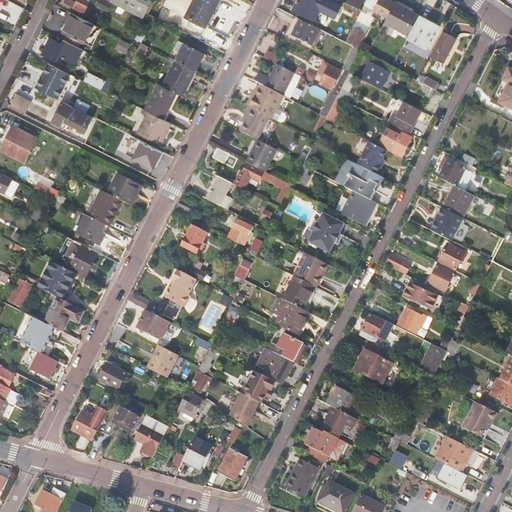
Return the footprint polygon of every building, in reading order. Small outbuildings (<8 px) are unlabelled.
[(90,0),(77,0),(77,2),(72,0),(68,0),(66,4),(84,13),(90,0)] [(150,0),(112,0),(111,3),(141,19),(150,0)] [(207,29),(214,16),(182,0),(166,0),(163,7),(207,29)] [(182,0),(214,16),(221,2),(216,0),(182,0)] [(314,21),(323,3),(316,0),(299,0),(294,10),(314,21)] [(344,7),(360,16),(363,9),(360,8),(364,1),(361,0),(347,0),(346,3),(344,7)] [(389,17),(395,4),(385,0),(381,0),(375,11),(389,17)] [(163,7),(154,2),(147,15),(157,20),(163,7)] [(18,15),(21,9),(12,4),(8,10),(18,15)] [(409,36),(419,16),(395,4),(389,17),(385,23),(409,36)] [(73,14),(67,25),(64,33),(67,34),(83,42),(92,47),(102,29),(73,14)] [(440,27),(419,16),(409,36),(408,38),(429,49),(440,27)] [(321,31),(300,20),(292,37),(312,47),(321,31)] [(346,43),(355,48),(357,49),(363,35),(353,30),(346,43)] [(67,34),(63,41),(79,49),(83,42),(67,34)] [(448,38),(441,35),(428,59),(441,67),(455,42),(448,38)] [(79,49),(63,41),(61,45),(51,40),(44,55),(55,61),(57,56),(73,64),(81,50),(79,49)] [(129,51),(132,45),(127,42),(124,48),(129,51)] [(177,62),(195,71),(203,55),(180,43),(171,59),(177,62)] [(138,67),(146,51),(140,48),(132,65),(138,67)] [(355,48),(343,70),(345,72),(350,74),(361,51),(357,49),(355,48)] [(264,59),(277,65),(280,59),(267,52),(264,59)] [(176,95),(181,97),(195,71),(177,62),(164,88),(176,95)] [(331,90),(341,72),(323,63),(317,76),(323,79),(320,84),(331,90)] [(256,73),(252,81),(261,85),(282,96),(294,74),(277,65),(269,80),(256,73)] [(362,82),(382,92),(391,75),(371,65),(362,82)] [(73,77),(51,66),(38,91),(61,102),(73,77)] [(500,103),(506,106),(511,94),(511,70),(509,69),(504,80),(510,83),(500,103)] [(338,96),(342,90),(349,75),(350,74),(345,72),(333,94),(338,96)] [(89,73),(84,82),(107,94),(113,84),(107,81),(106,83),(89,73)] [(417,81),(434,91),(438,84),(424,77),(423,79),(419,77),(417,81)] [(430,99),(434,91),(417,81),(412,78),(407,87),(430,99)] [(252,109),(268,118),(271,119),(282,96),(261,85),(255,96),(249,108),(252,109)] [(145,112),(148,113),(162,121),(176,95),(164,88),(159,86),(145,112)] [(337,98),(343,101),(347,92),(342,90),(338,96),(337,98)] [(327,119),(337,98),(338,96),(333,94),(333,93),(321,116),(323,117),(327,119)] [(17,95),(10,107),(26,115),(32,103),(17,95)] [(253,95),(247,107),(249,108),(255,96),(253,95)] [(332,124),(343,101),(337,98),(327,119),(326,121),(332,124)] [(409,134),(421,112),(404,103),(395,120),(392,118),(389,124),(409,134)] [(95,119),(91,117),(90,118),(62,104),(51,123),(60,128),(63,122),(69,124),(71,121),(78,125),(76,128),(75,132),(81,135),(88,122),(92,125),(95,119)] [(242,121),(245,123),(252,109),(249,108),(242,121)] [(245,123),(240,132),(257,140),(268,118),(252,109),(245,123)] [(159,144),(169,124),(162,121),(148,113),(138,133),(159,144)] [(321,130),(326,121),(327,119),(323,117),(317,127),(321,130)] [(4,136),(8,138),(13,128),(10,126),(4,136)] [(13,128),(8,138),(1,151),(24,163),(36,140),(13,128)] [(387,152),(392,154),(393,153),(402,159),(411,139),(402,134),(400,137),(386,130),(380,143),(382,144),(380,148),(387,152)] [(276,150),(257,140),(245,163),(264,173),(276,150)] [(154,169),(162,152),(142,142),(134,159),(154,169)] [(358,166),(378,176),(382,168),(380,167),(387,152),(380,148),(369,143),(358,166)] [(302,166),(309,170),(321,147),(314,144),(303,164),(302,166)] [(229,154),(216,148),(211,158),(223,165),(229,154)] [(441,169),(445,171),(450,161),(446,159),(441,169)] [(378,176),(358,166),(350,161),(338,185),(353,192),(371,201),(376,192),(375,191),(378,185),(379,186),(383,178),(378,176)] [(441,179),(454,186),(457,187),(466,169),(450,161),(445,171),(441,179)] [(240,172),(233,186),(242,191),(249,177),(259,182),(263,173),(247,165),(242,173),(240,172)] [(0,194),(4,196),(12,182),(0,175),(0,194)] [(304,186),(309,177),(305,175),(303,179),(301,178),(298,183),(304,186)] [(122,203),(131,208),(140,188),(117,176),(107,196),(122,203)] [(216,177),(205,199),(219,207),(231,185),(216,177)] [(34,183),(31,189),(44,196),(47,189),(34,183)] [(454,186),(443,209),(445,210),(453,197),(461,201),(465,192),(457,187),(454,186)] [(56,196),(57,194),(47,189),(44,196),(53,200),(56,196)] [(107,196),(100,192),(87,217),(103,226),(106,227),(108,228),(122,203),(107,196)] [(342,215),(365,227),(376,204),(371,201),(353,192),(347,205),(341,202),(337,211),(342,214),(342,215)] [(445,210),(461,218),(462,219),(473,196),(465,192),(461,201),(453,197),(445,210)] [(178,203),(173,212),(186,218),(190,210),(178,203)] [(443,209),(431,231),(449,240),(461,218),(445,210),(443,209)] [(339,235),(344,225),(323,215),(318,225),(314,225),(311,230),(314,234),(309,244),(329,255),(336,242),(337,243),(341,236),(339,235)] [(103,226),(87,217),(84,216),(75,235),(99,247),(105,235),(102,234),(100,232),(103,226)] [(16,230),(20,223),(9,217),(5,224),(16,230)] [(229,237),(243,245),(248,237),(244,235),(249,226),(237,220),(229,237)] [(511,222),(503,240),(508,242),(511,234),(511,222)] [(197,253),(199,248),(202,243),(207,234),(192,226),(181,245),(197,253)] [(25,248),(29,241),(18,236),(15,243),(25,248)] [(255,240),(249,251),(256,254),(257,254),(263,244),(255,240)] [(91,253),(91,252),(73,242),(65,258),(68,259),(64,268),(88,280),(92,272),(90,270),(97,256),(91,253)] [(457,270),(465,254),(449,245),(441,262),(457,270)] [(509,253),(499,248),(496,254),(506,259),(509,253)] [(167,262),(171,255),(162,251),(158,258),(167,262)] [(325,276),(330,266),(306,254),(295,277),(314,287),(317,288),(323,275),(325,276)] [(391,254),(386,265),(406,275),(412,265),(391,254)] [(61,301),(74,275),(50,263),(37,289),(54,297),(61,301)] [(458,273),(440,264),(430,283),(448,292),(458,273)] [(203,281),(205,277),(207,274),(193,268),(190,274),(203,281)] [(196,280),(177,271),(172,281),(175,282),(171,289),(169,288),(164,298),(182,307),(186,306),(189,299),(188,296),(196,280)] [(288,303),(302,310),(314,287),(295,277),(283,300),(288,303)] [(32,286),(20,280),(10,300),(22,306),(32,286)] [(232,304),(236,306),(248,283),(244,280),(232,304)] [(473,281),(462,303),(469,307),(481,284),(473,281)] [(438,296),(410,283),(403,297),(432,310),(434,306),(439,308),(443,298),(439,295),(438,296)] [(148,303),(132,294),(127,302),(143,311),(144,311),(148,303)] [(60,333),(65,335),(72,321),(76,323),(82,312),(61,301),(54,297),(41,323),(55,330),(60,333)] [(143,311),(127,302),(122,313),(138,321),(143,311)] [(283,329),(297,336),(309,313),(302,310),(288,303),(280,318),(283,319),(280,324),(284,326),(283,329)] [(211,305),(204,325),(214,329),(221,308),(211,305)] [(422,327),(426,319),(405,308),(397,324),(417,335),(421,327),(422,327)] [(170,324),(146,312),(137,330),(161,342),(170,324)] [(371,314),(359,336),(369,341),(375,344),(379,338),(385,341),(393,325),(371,314)] [(14,341),(19,344),(32,319),(27,316),(14,341)] [(19,344),(38,353),(42,355),(55,330),(41,323),(32,319),(19,344)] [(42,355),(47,358),(60,333),(55,330),(42,355)] [(267,349),(293,362),(302,344),(283,335),(277,347),(270,343),(267,349)] [(375,344),(369,341),(354,370),(382,384),(392,365),(385,361),(389,352),(375,344)] [(117,343),(112,352),(127,359),(131,350),(117,343)] [(158,346),(147,369),(165,378),(166,379),(178,357),(158,346)] [(283,384),(293,362),(267,349),(265,348),(256,365),(268,371),(265,377),(273,381),(274,379),(283,384)] [(211,365),(217,353),(208,349),(197,372),(202,374),(208,377),(214,366),(211,365)] [(446,352),(440,349),(437,356),(436,356),(432,364),(429,372),(435,375),(446,352)] [(53,368),(56,363),(47,358),(42,355),(38,353),(30,369),(48,378),(51,372),(55,375),(57,370),(53,368)] [(511,357),(500,380),(511,385),(511,357)] [(92,371),(88,378),(97,383),(98,380),(117,390),(125,374),(106,365),(101,375),(92,371)] [(0,400),(6,403),(39,420),(44,410),(7,391),(14,377),(1,371),(0,372),(0,400)] [(271,391),(275,382),(273,381),(265,377),(254,372),(243,394),(259,402),(261,404),(268,390),(271,391)] [(208,377),(202,374),(200,379),(208,383),(208,382),(210,382),(211,379),(208,377)] [(223,384),(231,389),(235,382),(226,377),(223,384)] [(511,385),(500,380),(499,379),(489,398),(511,409),(511,406),(511,385)] [(327,404),(333,407),(343,412),(352,394),(336,386),(327,404)] [(195,395),(188,390),(174,418),(176,418),(177,415),(180,416),(181,413),(193,419),(201,403),(193,398),(195,395)] [(259,402),(243,394),(242,394),(230,418),(246,428),(259,402)] [(497,413),(475,402),(464,422),(484,432),(486,428),(489,421),(493,423),(497,413)] [(407,403),(402,412),(409,415),(413,406),(407,403)] [(333,407),(320,429),(325,432),(338,438),(345,425),(352,428),(357,419),(343,412),(333,407)] [(128,436),(138,418),(119,408),(110,426),(128,436)] [(93,442),(95,436),(102,424),(82,413),(73,431),(93,442)] [(181,413),(180,416),(191,422),(193,419),(181,413)] [(140,427),(163,439),(167,430),(144,418),(140,427)] [(167,430),(172,432),(176,425),(171,423),(167,430)] [(140,453),(152,460),(163,439),(140,427),(132,441),(144,447),(140,453)] [(395,438),(400,441),(406,431),(400,428),(395,438)] [(311,448),(328,457),(338,438),(325,432),(323,434),(313,429),(305,445),(311,448)] [(93,442),(91,446),(101,451),(105,442),(95,436),(93,442)] [(436,459),(445,464),(460,472),(471,450),(447,438),(436,459)] [(185,456),(183,461),(201,471),(212,450),(194,439),(185,456)] [(476,452),(492,460),(495,453),(480,445),(476,452)] [(307,455),(325,464),(328,457),(311,448),(307,455)] [(234,482),(247,459),(230,450),(217,473),(234,482)] [(391,463),(403,468),(409,455),(397,450),(391,463)] [(172,466),(179,469),(183,461),(185,456),(179,453),(172,466)] [(298,472),(289,491),(303,498),(317,469),(299,459),(294,469),(298,472)] [(459,489),(466,475),(460,472),(445,464),(438,478),(459,489)] [(284,488),(289,491),(298,472),(294,469),(284,488)] [(330,481),(320,500),(342,511),(343,511),(353,494),(330,481)] [(55,511),(62,501),(64,502),(68,493),(56,487),(52,495),(43,491),(36,504),(45,509),(42,511),(55,511)] [(68,493),(64,502),(70,505),(76,493),(70,490),(68,493)] [(361,497),(353,511),(380,511),(383,509),(361,497)] [(342,511),(320,500),(318,503),(333,511),(342,511)]
